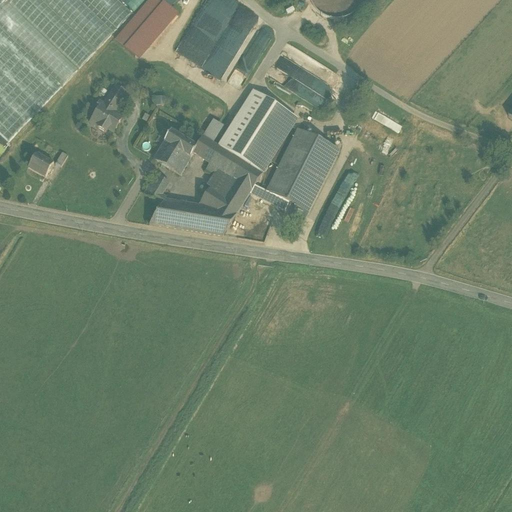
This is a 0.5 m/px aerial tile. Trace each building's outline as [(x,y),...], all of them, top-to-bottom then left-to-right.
[(7,0),(0,8),(0,30),(62,89),(131,15),(116,0),(7,0)] [(133,14),(145,0),(124,0),(121,3),(133,14)] [(322,19),(331,23),(342,22),(353,17),(360,8),(362,0),(309,0),(310,5),(315,13),(322,19)] [(163,4),(124,50),(135,59),(174,13),(163,4)] [(262,57),(273,34),(262,28),(250,51),(262,57)] [(62,89),(0,30),(0,84),(35,117),(62,89)] [(287,47),(268,79),(320,110),(339,78),(287,47)] [(35,117),(0,84),(0,137),(8,145),(35,117)] [(126,94),(115,87),(107,100),(114,105),(113,108),(116,110),(126,94)] [(253,96),(238,121),(254,131),(269,106),(253,96)] [(103,106),(99,103),(94,110),(97,112),(91,121),(100,126),(97,130),(105,135),(110,128),(115,131),(121,122),(114,117),(116,114),(115,113),(116,110),(113,108),(114,105),(107,100),(103,106)] [(383,125),(396,134),(399,129),(387,120),(383,125)] [(339,152),(297,131),(297,132),(266,193),(266,194),(307,215),(308,214),(307,214),(338,153),(339,152)] [(195,149),(171,134),(154,161),(179,177),(192,156),(196,149),(195,149)] [(271,163),(230,136),(221,151),(261,177),(271,163)] [(225,197),(212,188),(198,209),(166,204),(164,203),(161,207),(150,226),(222,238),(261,177),(221,151),(201,139),(195,149),(196,149),(192,156),(208,167),(216,172),(234,183),(225,197)] [(62,155),(55,166),(61,170),(67,158),(62,155)] [(48,163),(36,156),(28,170),(45,180),(53,165),(48,163)] [(216,172),(208,167),(205,172),(212,177),(216,172)] [(234,183),(216,172),(212,177),(207,185),(212,188),(225,197),(234,183)] [(170,186),(154,176),(143,195),(161,207),(164,203),(166,204),(168,201),(163,198),(170,186)]
